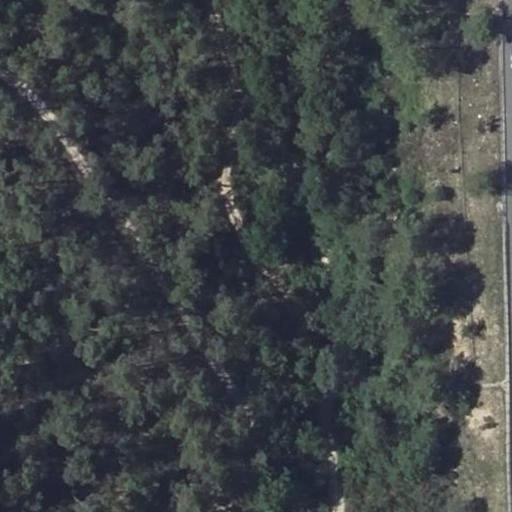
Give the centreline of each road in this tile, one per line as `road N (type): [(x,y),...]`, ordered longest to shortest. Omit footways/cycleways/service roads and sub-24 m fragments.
road 1 (track): [(208,0),(234,102),(225,197),(249,244),(286,284),(316,369),(339,511)]
road 2 (track): [(0,68),(30,92),(124,223),(305,511)]
